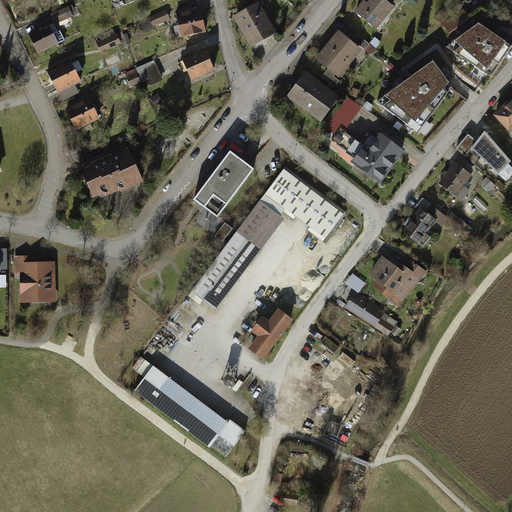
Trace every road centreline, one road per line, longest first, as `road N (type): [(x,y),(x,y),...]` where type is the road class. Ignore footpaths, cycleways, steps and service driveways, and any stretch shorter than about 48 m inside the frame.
road 1 (residential): [(39,232),(103,252),(127,251),(250,97)]
road 2 (track): [(99,307),(89,366),(256,497)]
road 3 (track): [(272,426),(370,466),(409,458),(469,511)]
road 4 (residential): [(39,232),(56,154),(53,131),(0,24)]
road 5 (residential): [(511,70),(384,220)]
road 6 (residential): [(250,97),(298,152),(384,220)]
road 7 (track): [(115,254),(99,307),(67,310),(39,345),(0,341)]
road 8 (residential): [(250,97),(328,0)]
